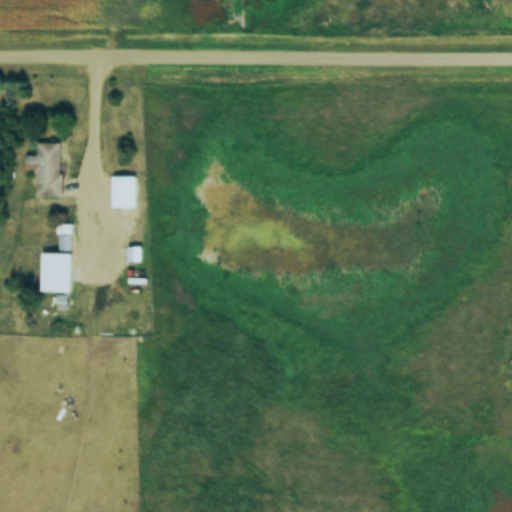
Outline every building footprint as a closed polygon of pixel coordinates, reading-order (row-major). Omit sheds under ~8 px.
[(35,197),(60,197),(59,142),(35,143),(35,155),(23,155),(23,170),(34,170),(35,197)] [(110,176),(110,208),(136,208),(136,176),(110,176)] [(71,249),(70,225),(57,226),(57,250),(71,249)] [(71,292),(71,253),(39,253),(39,292),(71,292)] [(68,336),(67,322),(52,323),(53,337),(68,336)]
